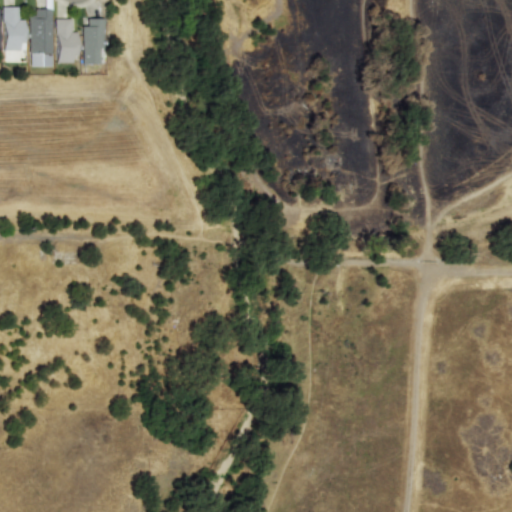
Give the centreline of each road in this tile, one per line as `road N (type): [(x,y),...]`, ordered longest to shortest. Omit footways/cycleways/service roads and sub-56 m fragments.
road 1 (track): [(183,326),(206,238),(194,187),(147,108),(148,37),(121,0)]
road 2 (track): [(420,261),(302,260),(264,244),(107,232)]
road 3 (track): [(420,261),(425,202),(414,0)]
